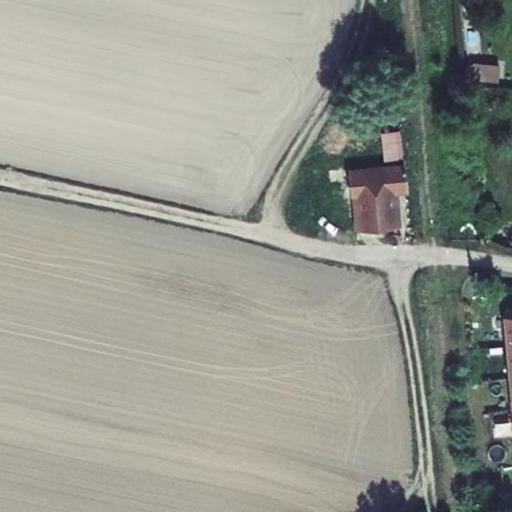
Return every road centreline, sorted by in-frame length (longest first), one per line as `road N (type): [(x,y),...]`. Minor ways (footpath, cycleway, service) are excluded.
road 1 (track): [(395,255),(350,258),(0,175)]
road 2 (track): [(395,255),(428,511)]
